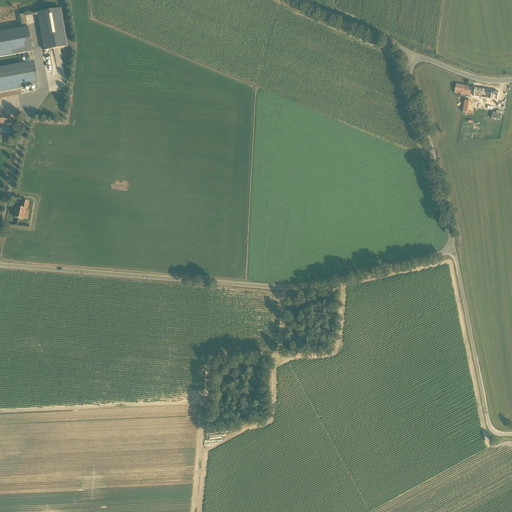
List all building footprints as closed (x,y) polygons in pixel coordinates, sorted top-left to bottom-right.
[(61,8),(37,13),(44,51),(68,47),(61,8)] [(0,92),(38,86),(34,62),(32,52),(28,27),(25,15),(20,16),(22,29),(0,32),(0,57),(28,53),(30,63),(0,68),(0,92)] [(497,101),(499,92),(456,84),(455,93),(473,97),(473,101),(482,102),(483,98),(497,101)] [(500,114),(502,107),(482,103),(480,110),(500,114)] [(0,124),(13,125),(14,117),(5,116),(5,111),(0,110),(0,124)] [(467,125),(470,113),(463,112),(460,124),(467,125)] [(26,210),(28,202),(22,201),(21,208),(15,207),(14,212),(16,212),(15,218),(22,220),(24,210),(26,210)]
